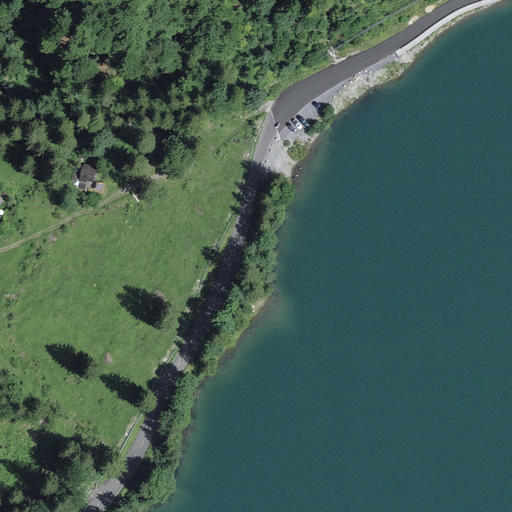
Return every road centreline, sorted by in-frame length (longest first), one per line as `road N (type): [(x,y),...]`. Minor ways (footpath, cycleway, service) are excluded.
road 1 (tertiary): [(92,511),(133,459),(204,324),(283,108),(458,0)]
road 2 (track): [(0,249),(158,179),(249,119),(283,108)]
